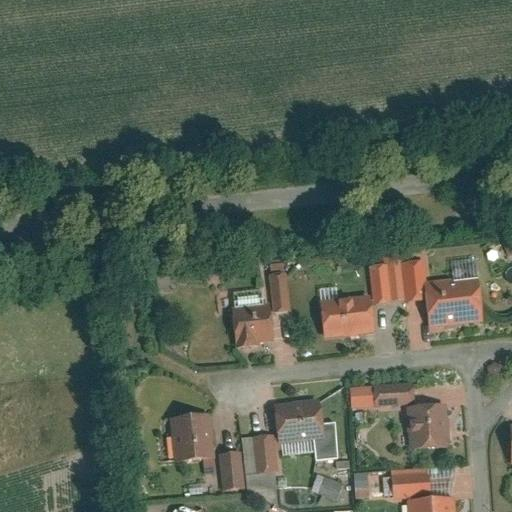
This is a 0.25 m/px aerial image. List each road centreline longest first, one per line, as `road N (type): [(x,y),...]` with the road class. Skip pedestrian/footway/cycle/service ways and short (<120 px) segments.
road 1 (residential): [(511,171),(0,222)]
road 2 (residential): [(220,384),(470,357)]
